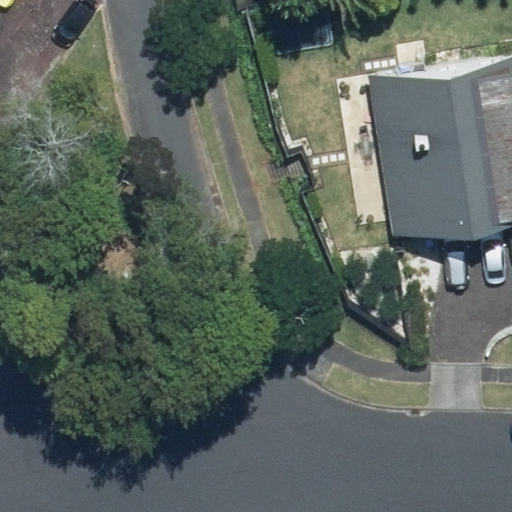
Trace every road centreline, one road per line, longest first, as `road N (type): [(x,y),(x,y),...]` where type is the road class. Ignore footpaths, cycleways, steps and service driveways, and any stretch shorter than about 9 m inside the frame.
road 1 (residential): [(141,0),(241,491)]
road 2 (residential): [(241,491),(511,484)]
road 3 (residential): [(37,511),(0,297)]
road 4 (residential): [(112,511),(241,491)]
